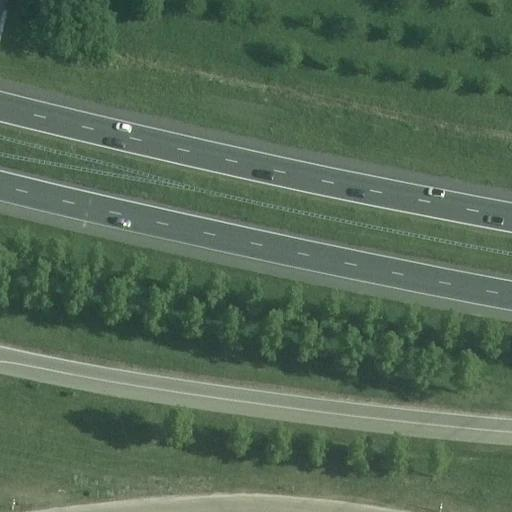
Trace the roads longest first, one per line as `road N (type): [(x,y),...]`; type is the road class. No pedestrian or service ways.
road 1 (motorway): [(0,186),(511,298)]
road 2 (motorway): [(511,219),(0,108)]
road 3 (motorway): [(0,355),(353,414),(511,431)]
